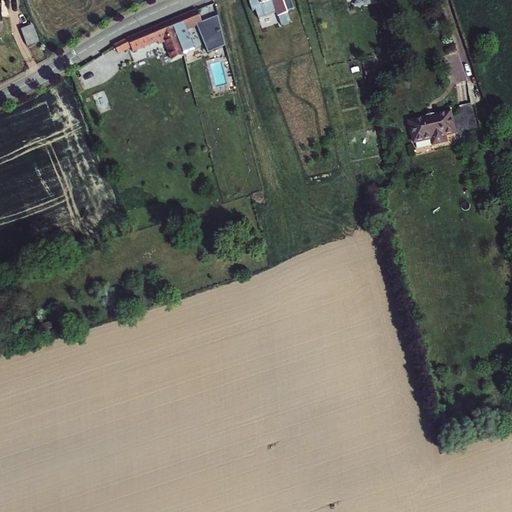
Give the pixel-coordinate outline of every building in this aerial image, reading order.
[(248,0),(256,20),(266,17),(264,13),(271,11),(272,13),(277,12),(279,17),(280,17),(281,20),(285,18),(284,15),(288,14),(287,12),(294,9),(291,0),(248,0)] [(378,0),(372,0),(375,11),(381,10),(378,0)] [(170,21),(175,33),(184,55),(195,51),(186,29),(196,24),(201,22),(197,10),(170,21)] [(201,22),(196,24),(209,53),(225,46),(218,17),(202,23),(201,22)] [(133,52),(163,40),(171,61),(184,55),(175,33),(170,21),(132,36),(127,39),(131,48),(133,52)] [(37,36),(33,25),(21,30),(25,40),(37,36)] [(131,48),(127,39),(114,46),(119,55),(131,48)] [(471,120),(470,104),(459,105),(460,121),(471,120)] [(456,110),(440,114),(440,117),(434,118),(433,116),(415,120),(421,142),(430,139),(432,145),(446,142),(444,136),(462,131),(456,110)] [(51,322),(31,327),(35,339),(54,333),(51,322)]
